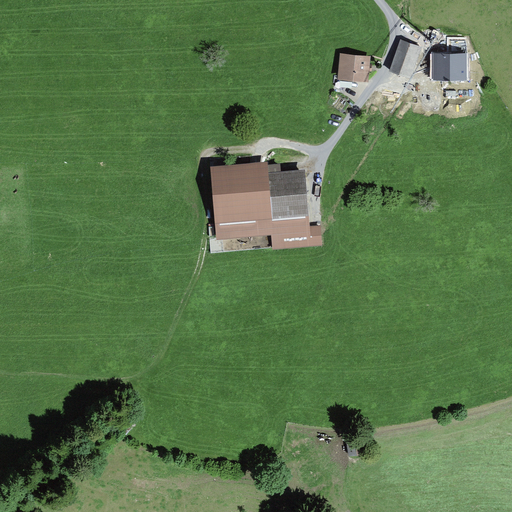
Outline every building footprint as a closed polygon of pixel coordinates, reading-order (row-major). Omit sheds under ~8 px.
[(401,42),(390,73),(411,80),(422,49),(401,42)] [(467,43),(433,46),(435,71),(469,68),(467,43)] [(371,58),(340,56),(338,81),(369,83),(371,58)] [(267,159),(213,163),(218,235),(273,231),(274,247),(322,243),(321,224),(310,225),(309,212),(272,215),(268,170),(267,159)] [(305,167),(268,170),(272,215),(309,212),(305,167)] [(365,436),(347,439),(349,454),(367,452),(365,436)]
